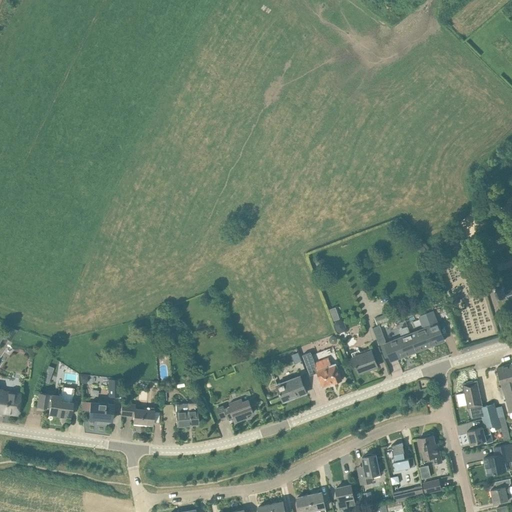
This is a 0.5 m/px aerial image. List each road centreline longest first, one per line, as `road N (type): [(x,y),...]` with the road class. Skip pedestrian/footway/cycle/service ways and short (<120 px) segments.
road 1 (residential): [(139,502),(265,484),(394,427),(448,414)]
road 2 (tertiary): [(438,366),(238,440),(132,448)]
road 3 (tertiary): [(132,448),(0,429)]
